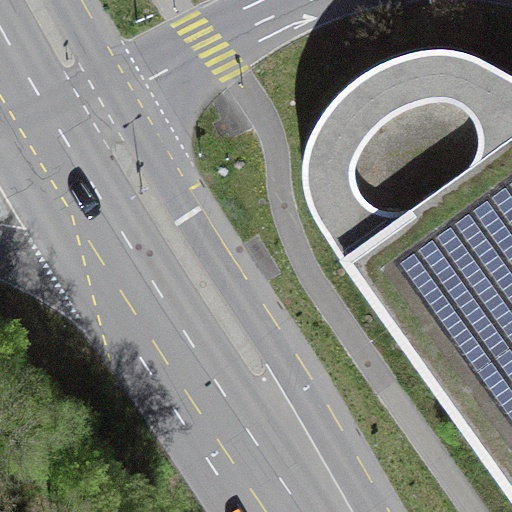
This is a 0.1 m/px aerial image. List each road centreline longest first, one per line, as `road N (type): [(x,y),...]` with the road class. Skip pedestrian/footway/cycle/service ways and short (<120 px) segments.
road 1 (secondary): [(315,505),(254,307),(121,92)]
road 2 (secondary): [(146,302),(176,352),(315,505)]
road 3 (trunk): [(121,92),(304,0)]
road 4 (secondary): [(42,132),(146,302)]
road 5 (motorway): [(0,254),(146,302)]
